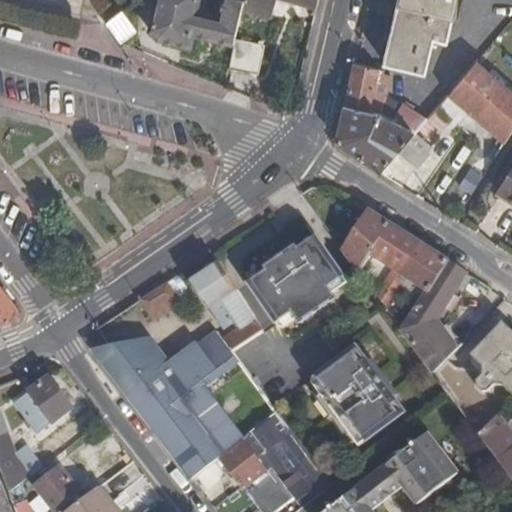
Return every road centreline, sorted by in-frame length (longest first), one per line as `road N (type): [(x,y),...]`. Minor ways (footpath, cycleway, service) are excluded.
road 1 (tertiary): [(306,154),(214,116),(0,56)]
road 2 (residential): [(64,332),(306,154)]
road 3 (tertiary): [(511,282),(306,154)]
road 4 (tertiary): [(64,332),(193,511)]
road 5 (residential): [(306,154),(344,0)]
